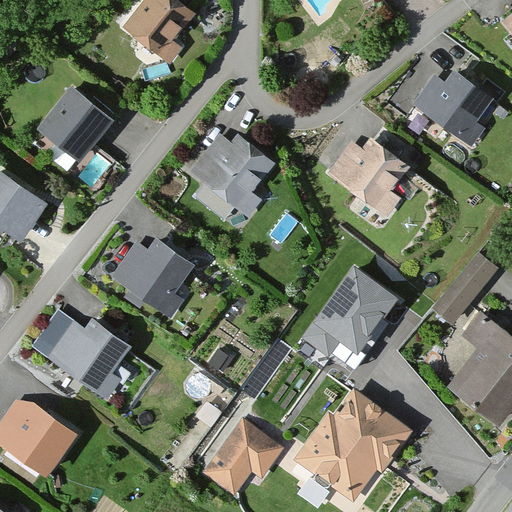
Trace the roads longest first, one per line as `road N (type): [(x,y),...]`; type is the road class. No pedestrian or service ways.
road 1 (residential): [(0,347),(215,77),(248,54)]
road 2 (residential): [(248,54),(255,91),(269,109),(314,117),(464,2)]
